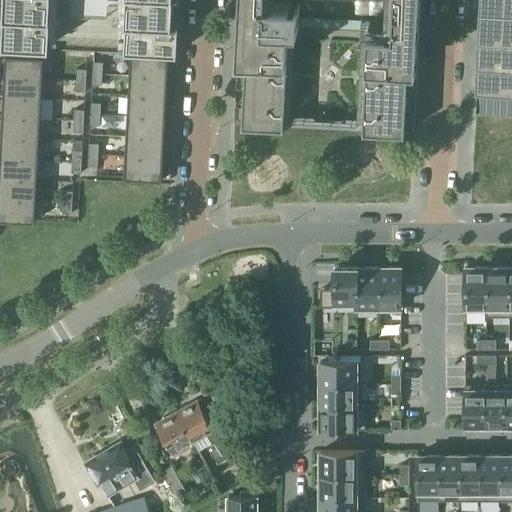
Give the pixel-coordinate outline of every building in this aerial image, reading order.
[(0,0),(0,42),(49,45),(49,43),(51,0),(127,0),(125,47),(125,49),(177,52),(179,19),(179,0),(0,0)] [(419,0),(239,0),(238,27),(233,123),(242,124),(275,126),(282,126),(283,126),(284,126),(363,130),(404,132),(413,132),(418,36),(419,0)] [(511,0),(480,0),(480,4),(479,21),(479,31),(478,49),(477,59),(476,76),(476,86),(475,89),(476,90),(511,91),(511,0)] [(130,53),(129,74),(167,76),(168,55),(130,53)] [(5,54),(4,76),(42,78),(43,56),(5,54)] [(92,61),(92,72),(102,73),(102,62),(92,61)] [(76,68),(75,79),(85,80),(86,69),(76,68)] [(102,73),(92,72),(91,84),(101,84),(102,73)] [(129,74),(128,95),(166,97),(167,76),(129,74)] [(4,76),(3,96),(41,98),(42,78),(4,76)] [(85,80),(75,79),(75,91),(85,91),(85,80)] [(511,91),(476,90),(475,114),(477,114),(511,115),(511,91)] [(128,95),(127,115),(165,117),(166,97),(128,95)] [(3,96),(2,116),(40,118),(41,98),(3,96)] [(90,102),(90,113),(100,114),(100,102),(90,102)] [(74,109),(73,120),(83,121),(84,109),(74,109)] [(100,114),(90,113),(89,125),(99,125),(100,114)] [(127,115),(126,135),(163,137),(165,117),(127,115)] [(2,116),(1,137),(39,139),(40,118),(2,116)] [(83,121),(73,120),(73,132),(83,132),(83,121)] [(275,126),(274,141),(282,141),(282,126),(275,126)] [(298,127),(297,136),(308,137),(309,128),(298,127)] [(337,129),(337,138),(348,139),(348,130),(337,129)] [(363,131),(362,146),(370,146),(371,131),(363,131)] [(126,135),(125,156),(162,158),(163,137),(126,135)] [(511,136),(474,135),(473,147),(480,148),(479,161),(491,162),(490,174),(511,174),(511,136)] [(1,137),(0,151),(0,157),(37,159),(39,139),(1,137)] [(274,141),(272,173),(306,175),(308,143),(282,141),(274,141)] [(88,142),(88,154),(98,154),(98,143),(88,142)] [(241,144),(239,176),(272,178),(274,146),(241,144)] [(336,144),(335,176),(369,178),(370,154),(370,146),(362,146),(336,144)] [(72,149),(71,161),(81,161),(82,150),(72,149)] [(98,154),(88,154),(87,165),(97,166),(98,154)] [(369,178),(368,187),(401,188),(403,156),(370,154),(369,178)] [(162,158),(125,156),(124,177),(161,179),(162,158)] [(0,157),(0,177),(36,180),(37,159),(0,157)] [(81,161),(71,161),(71,172),(81,173),(81,161)] [(0,177),(0,197),(35,200),(36,180),(0,177)] [(80,180),(80,190),(91,190),(91,181),(80,180)] [(111,182),(110,197),(118,197),(119,182),(111,182)] [(118,197),(117,219),(134,220),(138,226),(160,215),(161,184),(141,183),(140,199),(118,197)] [(62,190),(62,201),(72,202),(72,190),(62,190)] [(95,196),(93,238),(116,240),(117,219),(118,197),(110,197),(95,196)] [(35,200),(0,197),(0,219),(33,221),(34,221),(35,200)] [(72,202),(62,201),(61,213),(71,213),(72,202)] [(33,221),(32,236),(40,237),(41,222),(34,221),(33,221)] [(56,222),(55,231),(66,232),(67,223),(56,222)] [(32,241),(31,268),(64,270),(66,238),(40,237),(32,236),(32,241)] [(0,239),(0,265),(6,266),(5,278),(30,280),(32,241),(0,239)] [(344,306),(355,306),(356,306),(356,266),(334,266),(334,289),(320,288),(320,306),(344,306)] [(355,311),(379,311),(379,266),(356,266),(356,306),(355,306),(355,311)] [(379,266),(379,311),(400,311),(400,266),(379,266)] [(464,311),(485,311),(486,311),(486,266),(464,266),(464,311)] [(486,311),(485,311),(485,316),(509,316),(509,266),(486,266),(486,311)] [(347,339),(347,349),(356,349),(356,339),(347,339)] [(369,349),(379,349),(379,339),(369,339),(369,349)] [(379,339),(379,349),(389,349),(389,339),(379,339)] [(485,349),(485,339),(476,339),(476,349),(485,349)] [(495,339),(485,339),(485,349),(495,349),(495,339)] [(476,365),(486,365),(486,355),(476,355),(476,365)] [(486,355),(486,365),(495,365),(495,355),(486,355)] [(320,361),(320,383),(356,383),(356,384),(361,384),(360,361),(320,361)] [(391,374),(390,383),(400,384),(400,374),(391,374)] [(320,383),(320,404),(356,404),(356,384),(356,383),(320,383)] [(400,384),(390,383),(390,393),(400,393),(400,384)] [(486,425),(486,384),(464,384),(464,425),(486,425)] [(506,384),(486,384),(486,425),(506,425),(506,384)] [(182,422),(192,440),(198,450),(211,443),(212,444),(215,442),(223,455),(241,444),(226,420),(214,428),(198,400),(188,406),(186,404),(176,410),(182,422)] [(356,404),(320,404),(320,429),(365,429),(365,404),(356,404)] [(171,452),(192,440),(182,422),(176,410),(165,416),(166,418),(156,424),(171,452)] [(390,429),(400,429),(400,419),(390,419),(390,429)] [(108,450),(87,462),(99,482),(107,496),(135,480),(140,488),(153,480),(133,446),(125,451),(120,443),(115,446),(112,445),(108,447),(108,450)] [(320,472),(320,474),(365,474),(365,450),(320,450),(320,472)] [(438,500),(438,454),(417,454),(417,500),(438,500)] [(459,455),(438,454),(438,500),(459,500),(459,455)] [(479,454),(459,455),(459,500),(479,500),(479,454)] [(499,454),(479,454),(479,500),(499,500),(499,454)] [(511,454),(499,454),(499,500),(511,500),(511,454)] [(399,464),(399,474),(408,474),(409,464),(399,464)] [(160,471),(174,495),(185,490),(171,465),(160,471)] [(320,495),(320,497),(365,497),(365,474),(320,474),(320,495)] [(408,474),(399,474),(399,484),(408,484),(408,474)] [(240,495),(228,495),(228,511),(256,511),(256,491),(240,491),(240,495)] [(148,511),(144,496),(97,511),(148,511)] [(319,511),(365,511),(365,497),(320,497),(319,511)]
